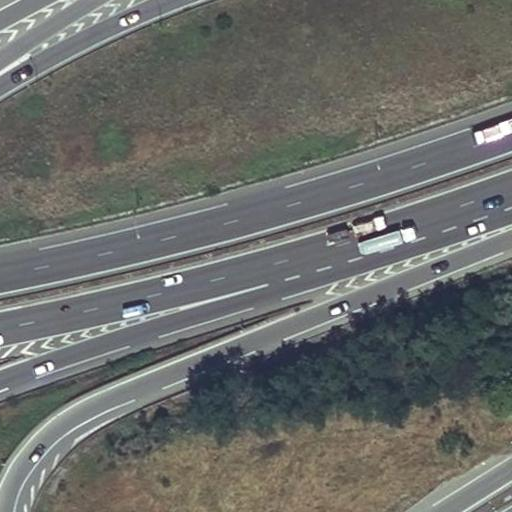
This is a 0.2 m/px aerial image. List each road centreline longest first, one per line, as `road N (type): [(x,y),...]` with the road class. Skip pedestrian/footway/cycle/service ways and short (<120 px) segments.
road 1 (motorway): [(7,511),(37,452),(84,415),(511,233)]
road 2 (motorway): [(511,133),(233,221),(0,276)]
road 3 (motorway): [(0,380),(425,228)]
road 4 (motorway): [(0,330),(425,228)]
road 5 (motorway): [(175,0),(0,87)]
